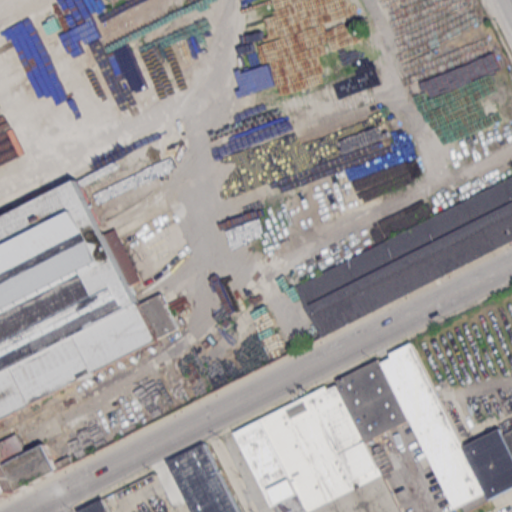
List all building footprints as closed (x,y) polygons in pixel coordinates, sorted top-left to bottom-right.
[(511,176),(299,283),(302,289),(323,331),(511,236),(511,176)] [(0,416),(0,217),(77,179),(104,233),(130,283),(141,304),(158,338),(0,416)] [(130,283),(140,278),(115,228),(104,233),(130,283)] [(158,338),(179,327),(161,294),(141,304),(158,338)] [(491,501),(466,511),(462,504),(455,508),(411,419),(367,441),(402,511),(276,511),(235,431),(326,385),(328,389),(339,384),(337,380),(379,358),(381,362),(392,356),(390,353),(412,341),(464,446),(491,501)] [(0,491),(58,462),(44,434),(23,445),(2,456),(0,452),(0,491)] [(0,452),(0,444),(18,435),(23,445),(2,456),(0,452)] [(192,511),(168,461),(204,442),(239,511),(192,511)] [(78,511),(78,510),(103,498),(110,511),(78,511)]
